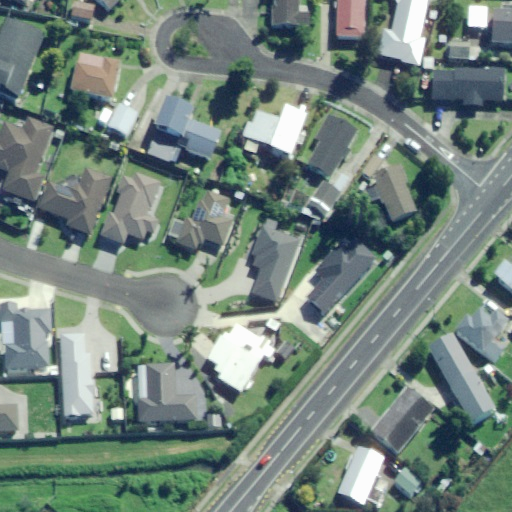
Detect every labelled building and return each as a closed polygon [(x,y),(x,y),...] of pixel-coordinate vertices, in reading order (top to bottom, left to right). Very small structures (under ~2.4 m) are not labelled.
[(30,0),(6,0),(26,10),(30,0)] [(92,0),(109,16),(123,0),(92,0)] [(272,0),(272,31),(308,32),(308,19),(297,19),(297,0),(272,0)] [(365,0),(337,0),(336,42),(364,44),(365,0)] [(390,0),(397,9),(391,36),(383,34),(378,61),(400,65),(400,67),(418,71),(424,43),(419,42),(427,0),(390,0)] [(93,11),(73,7),(70,21),(90,25),(93,11)] [(511,17),(493,17),(491,49),(511,50),(511,17)] [(41,41),(3,27),(0,35),(0,97),(18,104),(26,83),(38,87),(44,70),(32,65),(41,41)] [(469,64),(469,47),(447,47),(447,64),(469,64)] [(111,107),(120,71),(104,68),(102,77),(75,71),(69,97),(111,107)] [(503,107),(503,76),(432,76),(432,106),(462,106),(462,112),(481,112),(481,107),(503,107)] [(191,118),(165,107),(154,135),(181,146),(178,154),(209,167),(220,139),(188,126),(191,118)] [(137,119),(119,110),(107,132),(125,141),(137,119)] [(305,125),(284,117),(280,128),(252,118),(242,144),(270,154),(268,157),(290,165),(305,125)] [(355,136),(327,122),(315,144),(319,146),(306,171),(330,184),(355,136)] [(52,133),(27,123),(22,135),(0,126),(0,174),(9,178),(2,196),(33,207),(42,182),(35,179),(52,133)] [(398,171),(374,156),(362,177),(371,185),(390,228),(415,217),(403,189),(406,188),(399,171),(398,171)] [(110,183),(84,174),(81,181),(76,180),(72,191),(67,194),(48,187),(38,214),(67,225),(65,231),(89,240),(110,183)] [(160,186),(135,176),(132,185),(122,181),(116,197),(121,199),(114,217),(109,215),(99,241),(123,250),(127,240),(142,246),(146,236),(154,238),(159,226),(147,221),(160,186)] [(340,200),(322,187),(302,215),(314,224),(318,218),(323,223),(340,200)] [(184,226),(175,222),(169,240),(178,243),(176,248),(198,256),(202,245),(222,252),(232,225),(222,221),(228,204),(202,194),(191,223),(186,221),(184,226)] [(299,245),(262,231),(252,258),(256,260),(252,271),(261,274),(252,298),(276,307),(299,245)] [(511,274),(511,276),(504,271),(493,283),(511,298),(511,274)] [(49,313),(18,314),(17,305),(0,305),(0,326),(12,326),(12,349),(6,349),(6,374),(49,373),(48,347),(44,347),(44,338),(50,338),(49,313)] [(491,322),(481,314),(471,325),(467,322),(455,336),(493,368),(504,354),(493,345),(506,328),(494,318),(491,322)] [(274,354),(236,329),(228,342),(222,339),(207,364),(216,370),(214,375),(220,379),(218,384),(240,398),(264,361),(268,363),(274,354)] [(114,355),(114,338),(60,340),(64,422),(94,421),(92,375),(106,375),(105,356),(114,355)] [(475,381),(452,341),(427,355),(469,429),(494,415),(484,396),(486,394),(478,380),(475,381)] [(293,353),(285,345),(275,356),(284,364),(293,353)] [(175,401),(174,369),(144,369),(144,403),(137,403),(138,427),(197,426),(196,401),(175,401)] [(433,415),(406,393),(370,437),(398,459),(433,415)] [(0,438),(17,438),(16,410),(0,410),(0,438)] [(122,424),(122,413),(111,413),(111,424),(122,424)] [(382,465),(358,453),(338,498),(362,509),(382,465)] [(420,486),(404,473),(393,486),(410,499),(420,486)]
